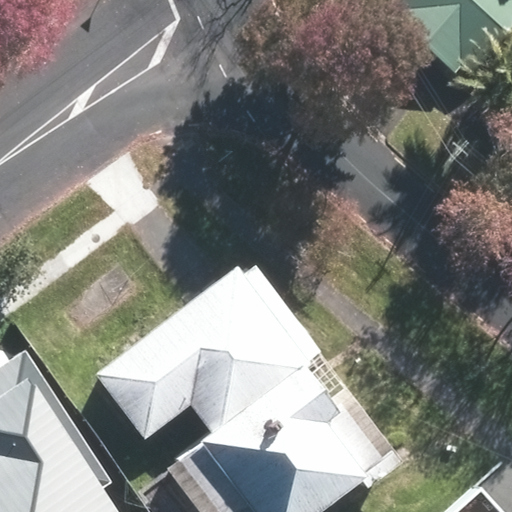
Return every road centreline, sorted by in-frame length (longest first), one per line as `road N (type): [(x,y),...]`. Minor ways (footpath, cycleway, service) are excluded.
road 1 (residential): [(511,293),(324,138),(237,0)]
road 2 (residential): [(237,0),(0,179)]
